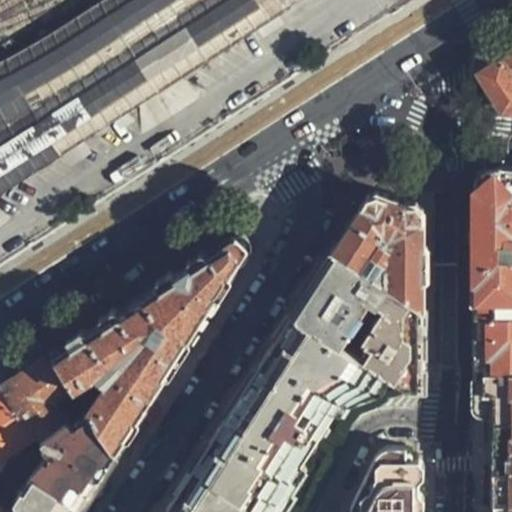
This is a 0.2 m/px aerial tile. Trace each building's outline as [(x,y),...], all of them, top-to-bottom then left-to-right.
[(0,203),(296,14),(286,0),(119,0),(42,49),(0,68),(0,203)] [(511,57),(488,73),(510,110),(511,109),(511,57)] [(511,168),(499,167),(483,183),(483,269),(483,369),(511,369),(511,168)] [(389,283),(422,303),(423,214),(408,199),(399,197),(384,193),(363,202),(333,248),(389,283)] [(166,369),(246,244),(235,232),(140,293),(52,349),(88,403),(116,446),(138,411),(166,369)] [(389,283),(333,248),(313,279),(292,312),(331,337),(340,342),(369,296),(378,302),(389,283)] [(422,342),(422,303),(389,283),(378,302),(386,307),(365,338),(370,342),(362,356),(390,374),(407,385),(421,384),(422,342)] [(331,337),(292,312),(241,391),(193,465),(232,490),(243,497),(265,511),(276,511),(291,489),(315,437),(341,398),(350,402),(356,396),(362,393),(370,390),(382,389),(390,374),(362,356),(344,345),(339,354),(325,345),(331,337)] [(88,403),(52,349),(29,364),(0,383),(31,431),(38,426),(41,432),(88,403)] [(503,452),(503,501),(511,500),(511,369),(483,369),(483,403),(490,408),(504,408),(503,452)] [(31,431),(0,383),(0,382),(0,462),(12,455),(7,447),(31,431)] [(99,472),(116,446),(88,403),(41,432),(46,432),(47,431),(52,434),(49,438),(54,441),(47,451),(44,450),(29,470),(80,501),(99,472)] [(422,473),(422,462),(407,463),(406,444),(377,446),(350,497),(350,511),(413,511),(413,483),(422,473)] [(232,490),(193,465),(162,511),(265,511),(243,497),(233,511),(222,511),(226,504),(225,503),(232,490)] [(72,511),(80,501),(29,470),(14,495),(20,499),(13,511),(7,508),(1,510),(0,504),(0,511),(72,511)] [(502,511),(511,511),(511,500),(503,501),(502,511)]
